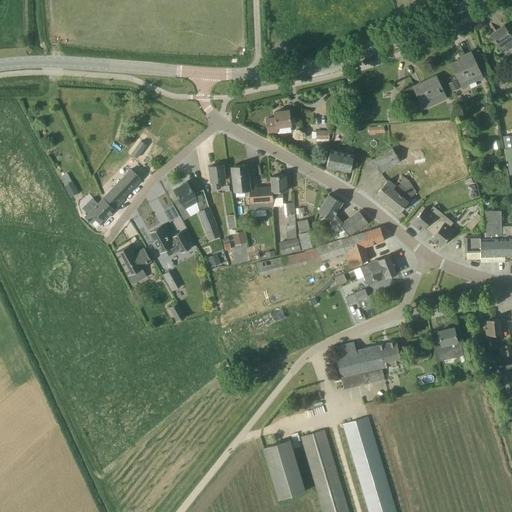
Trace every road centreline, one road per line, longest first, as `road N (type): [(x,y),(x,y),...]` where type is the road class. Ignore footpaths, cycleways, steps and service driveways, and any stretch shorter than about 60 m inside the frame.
road 1 (residential): [(424,257),(351,195),(218,122)]
road 2 (tertiary): [(472,0),(358,56),(259,74)]
road 3 (tertiary): [(205,74),(0,66)]
road 4 (unclassified): [(179,511),(291,373)]
road 5 (residential): [(107,239),(156,176),(218,122)]
road 6 (residential): [(511,297),(389,319)]
